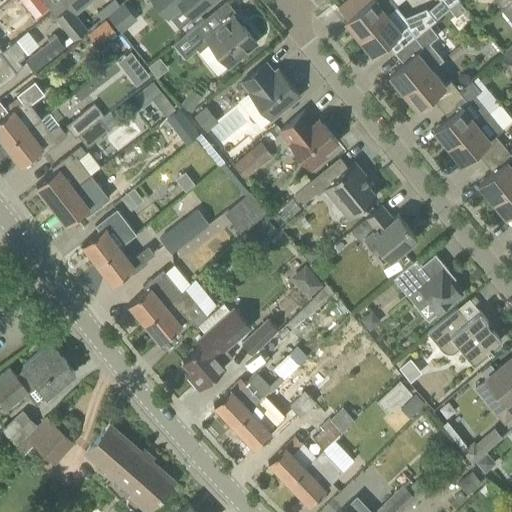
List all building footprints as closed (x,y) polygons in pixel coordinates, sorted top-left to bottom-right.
[(154,0),(168,17),(183,5),(193,17),(213,0),(154,0)] [(352,0),(359,8),(344,19),(358,37),(397,5),(392,0),(352,0)] [(459,0),(457,0),(449,7),(457,17),(466,9),(459,0)] [(19,2),(10,9),(24,26),(33,19),(19,2)] [(107,15),(121,32),(130,25),(137,19),(123,2),(120,4),(107,15)] [(2,5),(0,6),(0,20),(8,13),(2,5)] [(69,5),(56,16),(74,39),(87,28),(76,14),(69,5)] [(427,6),(406,15),(397,5),(358,37),(372,54),(387,41),(395,52),(430,23),(437,18),(427,6)] [(257,42),(234,13),(214,29),(205,18),(185,33),(198,48),(218,73),(228,65),(229,65),(257,42)] [(107,20),(97,27),(106,38),(115,31),(107,20)] [(403,91),(432,67),(444,58),(430,41),(438,34),(430,23),(395,52),(404,62),(389,74),(403,91)] [(35,70),(65,46),(56,35),(26,60),(35,70)] [(0,86),(18,73),(16,70),(23,65),(19,60),(28,52),(17,39),(0,52),(0,86)] [(133,85),(147,73),(128,49),(114,61),(133,85)] [(279,77),(266,61),(242,80),(250,91),(249,92),(271,118),(300,94),(278,68),(277,68),(282,74),(279,77)] [(446,84),(432,67),(403,91),(417,108),(432,96),(440,106),(460,90),(451,80),(446,84)] [(153,80),(134,94),(143,105),(161,90),(153,80)] [(448,146),(476,122),(487,113),(473,96),(480,90),(472,80),(460,90),(440,106),(448,116),(433,128),(448,146)] [(0,137),(5,144),(42,116),(29,99),(31,98),(26,92),(19,97),(5,107),(8,111),(0,117),(0,137)] [(79,134),(104,114),(94,102),(66,125),(76,137),(79,134)] [(305,109),(280,129),(290,142),(309,165),(312,168),(326,156),(323,153),(338,140),(319,118),(315,121),(305,109)] [(88,145),(113,125),(104,114),(79,134),(88,145)] [(51,130),(42,119),(43,118),(42,116),(5,144),(21,164),(39,150),(42,154),(67,135),(59,124),(51,130)] [(485,161),(504,144),(496,134),(490,139),(476,122),(448,146),(462,163),(476,151),(485,161)] [(245,178),(263,164),(274,155),(262,140),(251,149),(233,164),(245,178)] [(83,179),(91,173),(79,158),(86,152),(80,144),(65,156),(51,167),(54,170),(36,184),(52,204),(74,187),(83,179)] [(511,153),(511,154),(504,144),(485,161),(493,171),(478,183),(492,200),(511,183),(511,153)] [(348,166),(339,156),(295,192),(303,203),(317,191),(319,194),(326,188),(350,217),(377,195),(368,185),(372,182),(354,160),(348,166)] [(87,213),(101,203),(83,179),(74,187),(52,204),(67,223),(85,209),(87,213)] [(511,183),(492,200),(506,217),(511,212),(511,183)] [(134,188),(121,197),(130,209),(143,200),(134,188)] [(242,234),(245,231),(263,214),(266,211),(250,191),(225,212),(242,234)] [(393,217),(382,204),(351,229),(360,241),(364,237),(375,250),(374,250),(383,261),(387,257),(389,259),(412,241),(413,231),(398,213),(393,217)] [(279,225),(269,213),(266,216),(264,215),(263,214),(245,231),(247,233),(246,234),(262,248),(280,229),(277,226),(279,225)] [(97,263),(119,246),(109,232),(118,225),(111,215),(97,226),(100,230),(82,243),(97,263)] [(180,229),(163,243),(170,252),(188,239),(180,229)] [(145,260),(155,253),(149,245),(130,260),(119,246),(97,263),(112,283),(130,269),(133,273),(147,262),(145,260)] [(449,270),(435,253),(418,267),(413,261),(417,259),(419,260),(417,257),(393,277),(406,293),(415,286),(423,296),(415,303),(428,320),(438,313),(463,292),(446,272),(449,270)] [(166,304),(182,291),(165,272),(163,269),(143,285),(146,289),(129,303),(144,322),(166,304)] [(317,278),(303,291),(308,297),(323,285),(317,278)] [(327,284),(301,309),(308,316),(334,291),(327,284)] [(180,331),(194,320),(192,317),(197,313),(191,307),(197,302),(185,288),(182,291),(166,304),(144,322),(160,341),(178,327),(180,331)] [(199,389),(225,366),(223,364),(232,356),(226,349),(252,326),(235,306),(197,340),(201,344),(183,360),(190,369),(185,373),(199,389)] [(467,320),(457,307),(428,332),(442,349),(444,351),(446,352),(448,352),(450,352),(451,352),(453,352),(455,351),(460,346),(473,362),(501,339),(491,327),(493,325),(480,310),(467,320)] [(251,353),(278,328),(269,318),(242,343),(251,353)] [(36,402),(75,372),(51,341),(23,364),(31,375),(22,382),(9,366),(0,373),(0,397),(6,406),(26,390),(36,402)] [(297,344),(288,353),(298,364),(307,355),(297,344)] [(288,374),(298,364),(288,353),(273,367),(279,374),(283,379),(288,374)] [(505,421),(511,415),(511,355),(486,377),(487,378),(501,395),(490,403),(505,421)] [(402,364),(399,366),(401,369),(410,380),(421,371),(410,357),(402,364)] [(234,425),(261,400),(271,390),(283,379),(279,374),(269,383),(255,370),(243,382),(241,378),(214,404),(234,425)] [(280,403),(299,385),(288,374),(283,379),(271,390),(261,400),(234,425),(254,446),(286,416),(279,409),(275,413),(267,405),(275,398),(280,403)] [(397,380),(375,400),(388,414),(410,393),(411,392),(399,378),(397,380)] [(342,406),(330,418),(342,431),(355,419),(342,406)] [(0,442),(11,454),(19,447),(17,445),(38,425),(23,410),(3,429),(5,431),(0,435),(0,442)] [(54,462),(74,441),(48,417),(19,447),(24,452),(33,443),(54,462)] [(324,448),(342,431),(330,418),(329,417),(320,426),(323,429),(314,438),(324,448)] [(132,491),(151,507),(174,480),(110,424),(86,451),(132,491)] [(474,440),(468,445),(464,448),(462,450),(472,462),(475,459),(503,436),(496,427),(476,443),(474,440)] [(288,482),(305,465),(292,452),(302,442),(295,435),(268,461),(288,482)] [(322,449),(315,456),(305,465),(288,482),(309,503),(343,470),(322,449)] [(467,494),(482,482),(473,470),(457,482),(467,494)] [(403,511),(426,490),(416,479),(407,488),(403,483),(376,509),(378,511),(403,511)] [(479,489),(485,495),(492,488),(486,482),(479,489)] [(197,511),(189,502),(178,511),(197,511)]
